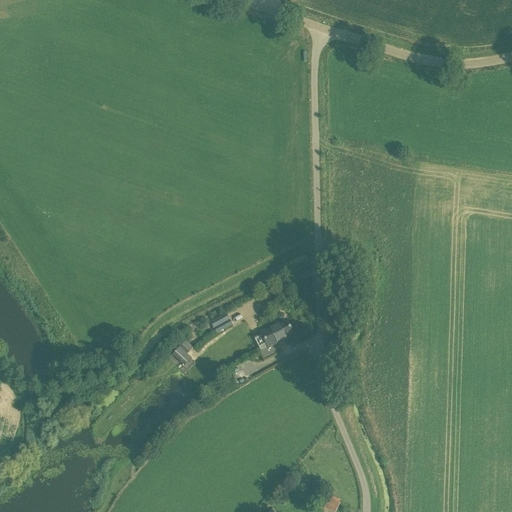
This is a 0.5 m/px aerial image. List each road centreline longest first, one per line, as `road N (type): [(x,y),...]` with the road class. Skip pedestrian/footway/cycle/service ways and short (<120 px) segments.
road 1 (unclassified): [(367,511),(321,355),(314,68),(324,30)]
road 2 (tertiary): [(511,57),(441,64),(324,30)]
